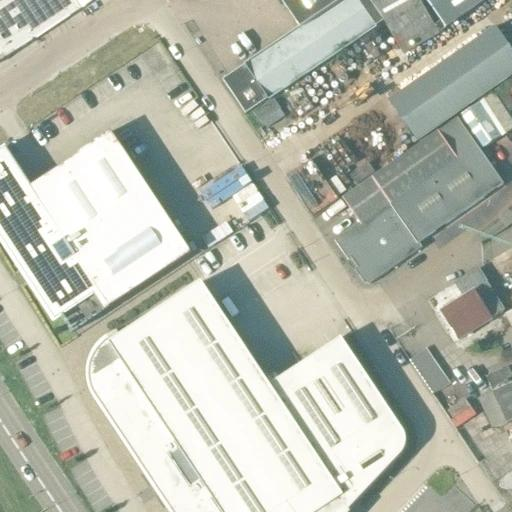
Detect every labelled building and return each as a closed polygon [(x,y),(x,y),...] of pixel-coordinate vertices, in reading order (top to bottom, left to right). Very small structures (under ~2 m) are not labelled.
[(1,0),(0,1),(0,61),(78,10),(72,0),(1,0)] [(72,0),(78,10),(92,0),(72,0)] [(282,0),(301,28),(247,64),(224,80),(246,114),(384,21),(369,0),(282,0)] [(373,0),(405,54),(439,35),(438,33),(486,0),(427,0),(441,21),(434,26),(418,0),(373,0)] [(511,75),(511,51),(496,28),(390,102),(418,141),(511,75)] [(511,79),(503,86),(511,98),(511,79)] [(511,130),(511,120),(495,94),(460,116),(482,150),(511,130)] [(275,99),(255,113),(261,122),(282,109),(275,99)] [(458,118),(438,132),(457,158),(391,204),(372,178),(343,198),(360,223),(335,241),(364,283),(370,284),(422,247),(419,243),(504,184),(458,118)] [(1,148),(0,148),(0,243),(51,321),(58,317),(69,334),(192,253),(111,132),(27,187),(1,148)] [(438,132),(372,178),(391,204),(457,158),(438,132)] [(377,170),(371,161),(353,173),(360,182),(377,170)] [(511,206),(475,239),(482,246),(511,224),(511,206)] [(455,284),(463,298),(440,312),(458,341),(505,312),(479,269),(455,284)] [(155,489),(155,490),(156,491),(157,491),(157,492),(158,492),(159,492),(160,492),(161,492),(162,491),(175,511),(347,511),(400,457),(401,456),(402,455),(402,454),(403,453),(403,452),(404,452),(404,451),(405,450),(405,449),(405,448),(405,447),(406,446),(406,445),(406,444),(406,443),(406,442),(406,441),(406,440),(405,439),(405,438),(405,437),(405,436),(404,435),(404,434),(404,433),(403,432),(402,431),(341,339),(270,386),(202,282),(109,343),(108,344),(107,345),(106,346),(105,347),(104,348),(103,349),(102,350),(101,351),(100,352),(99,354),(99,355),(98,356),(97,357),(97,359),(96,360),(96,361),(95,362),(95,364),(94,365),(94,366),(94,368),(93,370),(93,372),(93,373),(93,375),(93,376),(93,378),(93,379),(93,380),(94,382),(94,383),(94,384),(94,386),(95,387),(95,388),(96,390),(96,391),(97,392),(97,393),(98,395),(99,396),(100,397),(156,483),(156,484),(155,484),(155,485),(154,485),(154,486),(154,487),(154,488),(154,489),(155,489)] [(505,424),(505,423),(511,419),(511,384),(477,400),(488,423),(489,423),(491,428),(499,428),(505,424)]
